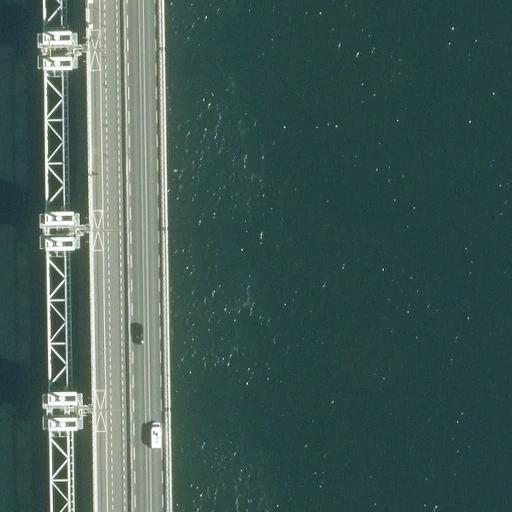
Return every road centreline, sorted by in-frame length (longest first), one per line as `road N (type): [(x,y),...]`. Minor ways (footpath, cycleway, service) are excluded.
road 1 (unclassified): [(112,511),(104,0)]
road 2 (primary): [(150,511),(142,0)]
